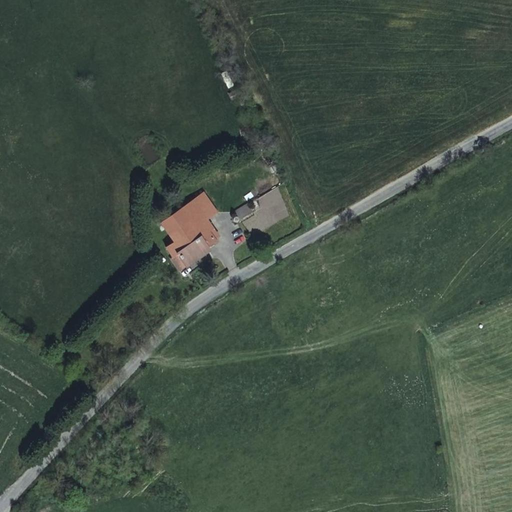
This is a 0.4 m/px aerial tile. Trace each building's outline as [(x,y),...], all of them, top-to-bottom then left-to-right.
[(186,200),(198,219),(205,214),(192,195),(186,200)] [(179,205),(191,223),(198,219),(186,200),(179,205)] [(246,201),(234,209),(240,217),(252,209),(246,201)] [(179,205),(168,212),(188,242),(199,234),(191,223),(179,205)] [(168,212),(159,219),(171,238),(165,242),(173,253),(177,250),(185,263),(197,255),(188,242),(168,212)] [(199,234),(212,225),(205,214),(198,219),(191,223),(199,234)] [(197,255),(210,246),(208,243),(216,237),(215,234),(217,233),(212,225),(199,234),(188,242),(197,255)]
